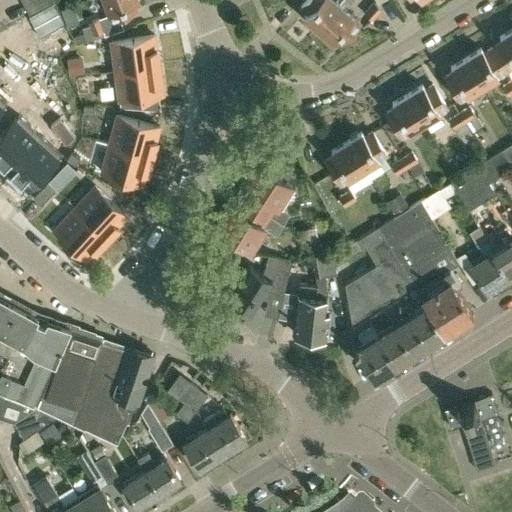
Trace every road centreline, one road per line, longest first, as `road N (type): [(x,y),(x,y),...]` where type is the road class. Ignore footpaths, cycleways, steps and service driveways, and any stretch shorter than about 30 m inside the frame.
road 1 (residential): [(216,76),(284,93),(334,89),(484,0)]
road 2 (residential): [(119,316),(191,201),(216,76)]
road 3 (unclassified): [(334,427),(252,360),(119,316)]
road 4 (unclassified): [(334,427),(511,320)]
road 5 (unclassified): [(207,511),(334,427)]
road 6 (unclassified): [(119,316),(72,294),(0,229)]
road 7 (unclassified): [(442,511),(334,427)]
